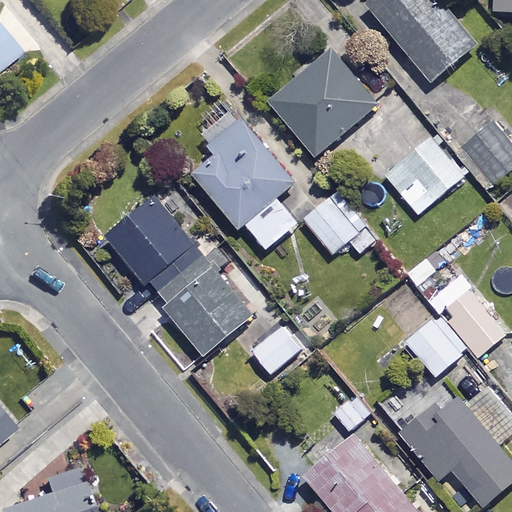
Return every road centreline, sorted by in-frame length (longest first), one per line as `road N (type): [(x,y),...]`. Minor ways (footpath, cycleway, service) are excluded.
road 1 (residential): [(241,511),(13,236)]
road 2 (residential): [(215,0),(0,178)]
